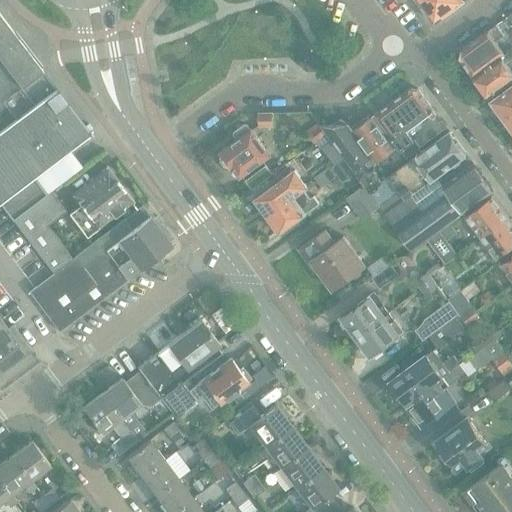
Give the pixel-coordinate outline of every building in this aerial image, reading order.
[(413,0),(430,22),(436,23),(462,4),(458,0),(413,0)] [(0,130),(56,89),(42,71),(0,17),(0,130)] [(457,54),(457,59),(471,79),(498,59),(503,55),(494,43),(502,37),(495,26),(457,54)] [(486,99),(511,80),(511,77),(498,59),(471,79),(478,87),(477,92),(481,97),(485,97),(486,99)] [(511,85),(492,100),(488,103),(491,105),(488,107),(492,112),(494,114),(496,112),(503,122),(511,115),(511,85)] [(0,130),(0,204),(12,221),(48,195),(43,188),(34,177),(89,134),(90,134),(90,133),(56,89),(0,130)] [(372,116),(404,160),(419,150),(406,132),(428,117),(431,121),(436,117),(417,91),(410,89),(372,116)] [(272,126),(271,114),(257,115),(257,127),(272,126)] [(511,115),(503,122),(509,130),(507,132),(511,138),(511,115)] [(393,151),(370,119),(368,120),(363,119),(356,124),(355,129),(351,132),(375,164),(393,151)] [(368,194),(381,185),(372,173),(373,165),(375,164),(351,132),(347,126),(345,126),(340,122),(335,126),(317,125),(326,137),(329,142),(343,161),(354,175),(362,187),(368,194)] [(237,179),(268,157),(245,125),(232,134),(236,141),(218,154),(219,155),(218,160),(223,167),(230,169),(237,179)] [(316,125),(304,134),(313,146),(326,137),(317,125),(316,125)] [(411,195),(465,156),(448,133),(386,178),(403,201),(411,195)] [(313,146),(316,151),(321,147),(329,142),(326,137),(313,146)] [(329,142),(321,147),(336,166),(343,161),(329,142)] [(329,167),(312,179),(320,189),(336,177),(341,184),(354,175),(343,161),(336,166),(330,170),(329,167)] [(420,244),(420,243),(437,232),(440,231),(450,223),(491,194),(471,166),(440,188),(445,195),(422,211),(411,195),(403,201),(383,215),(410,251),(420,244)] [(69,214),(73,220),(85,237),(131,203),(106,168),(71,195),(79,206),(69,214)] [(302,192),(306,189),(294,171),(253,200),(265,216),(302,191),(302,192)] [(362,187),(345,199),(361,221),(378,209),(368,194),(362,187)] [(317,206),(312,198),(309,201),(302,192),(302,191),(265,216),(270,224),(268,225),(274,233),(275,232),(277,234),(317,206)] [(48,195),(12,221),(52,274),(59,269),(75,257),(50,224),(67,212),(52,192),(48,195)] [(492,198),(464,218),(479,239),(507,219),(505,216),(506,212),(503,208),(499,207),(492,198)] [(75,257),(59,269),(89,308),(104,297),(105,296),(139,271),(174,245),(144,205),(75,257)] [(495,260),(511,247),(511,221),(509,221),(507,219),(479,239),(495,260)] [(450,223),(440,231),(447,240),(457,233),(450,223)] [(364,268),(342,238),(334,244),(324,231),(298,250),(310,267),(313,265),(332,291),(350,278),(354,279),(359,276),(359,271),(364,268)] [(511,256),(499,266),(511,282),(511,256)] [(438,269),(431,274),(449,298),(458,291),(461,289),(444,265),(440,267),(438,269)] [(391,266),(373,279),(379,288),(397,275),(391,266)] [(51,275),(29,291),(50,319),(59,330),(89,308),(59,269),(52,274),(51,275)] [(426,274),(414,283),(419,290),(431,281),(428,276),(426,274)] [(437,288),(435,285),(431,281),(419,290),(425,297),(437,288)] [(446,300),(456,314),(462,323),(475,314),(458,291),(449,298),(446,300)] [(340,320),(339,323),(342,328),(346,328),(352,336),(358,332),(360,335),(364,333),(363,331),(386,314),(389,312),(382,302),(382,301),(377,294),(376,294),(375,292),(367,297),(346,313),(339,318),(340,320)] [(420,326),(416,329),(423,339),(427,336),(456,315),(454,313),(447,303),(434,313),(429,317),(426,319),(424,322),(420,326)] [(358,332),(352,336),(359,346),(358,349),(362,355),(366,355),(368,358),(370,357),(372,359),(380,353),(378,350),(397,336),(404,332),(389,312),(386,314),(363,331),(364,333),(360,335),(358,332)] [(469,331),(481,322),(475,314),(462,323),(469,331)] [(456,315),(427,336),(436,348),(464,327),(456,315)] [(0,375),(31,352),(11,325),(6,329),(0,319),(0,375)] [(138,366),(136,368),(143,376),(159,399),(160,399),(182,383),(181,382),(191,375),(214,358),(221,353),(216,347),(219,345),(200,319),(166,344),(167,345),(158,352),(157,351),(138,366)] [(493,335),(481,344),(483,346),(492,358),(498,367),(510,358),(493,335)] [(476,337),(466,344),(473,354),(481,348),(482,346),(476,337)] [(481,348),(467,358),(476,370),(490,360),(492,358),(483,346),(481,348)] [(458,364),(452,356),(441,363),(432,350),(388,382),(391,385),(389,389),(394,396),(398,395),(405,404),(458,364)] [(214,358),(191,375),(194,379),(217,362),(214,358)] [(511,361),(510,358),(498,367),(504,376),(511,369),(511,361)] [(182,383),(160,399),(172,414),(175,418),(196,402),(203,397),(210,408),(218,403),(219,405),(231,396),(245,386),(248,383),(247,381),(250,379),(242,368),(239,371),(230,359),(188,391),(182,383)] [(421,426),(453,402),(443,389),(464,373),(458,364),(405,404),(421,426)] [(121,379),(102,393),(120,418),(121,418),(140,404),(140,403),(150,406),(159,399),(143,376),(127,387),(121,379)] [(505,379),(488,392),(495,401),(511,388),(505,379)] [(250,393),(245,386),(231,396),(236,403),(250,393)] [(102,393),(82,408),(100,433),(110,426),(120,439),(110,446),(117,455),(137,441),(130,431),(130,430),(121,418),(120,418),(102,393)] [(237,435),(249,426),(264,446),(291,425),(276,404),(260,416),(253,405),(228,424),(237,435)] [(486,445),(467,420),(435,444),(441,452),(438,455),(445,464),(448,462),(453,469),(463,462),(466,467),(480,456),(476,452),(486,445)] [(173,421),(163,428),(169,437),(179,430),(173,421)] [(130,430),(130,431),(137,441),(147,433),(140,424),(130,430)] [(264,446),(279,467),(306,446),(291,425),(264,446)] [(178,432),(171,437),(177,446),(184,441),(178,432)] [(201,439),(194,444),(199,451),(206,445),(207,444),(202,438),(201,439)] [(149,439),(126,457),(140,476),(163,459),(149,439)] [(29,480),(49,465),(31,441),(11,456),(29,480)] [(199,451),(197,452),(203,459),(212,453),(206,445),(199,451)] [(279,467),(294,487),(322,466),(306,446),(279,467)] [(203,459),(203,460),(217,479),(226,472),(212,453),(203,459)] [(0,480),(10,494),(22,486),(28,493),(35,487),(29,480),(11,456),(0,464),(0,480)] [(140,476),(141,477),(155,495),(178,478),(163,459),(140,476)] [(511,511),(511,476),(502,464),(467,489),(484,511),(511,511)] [(309,507),(304,511),(324,511),(336,503),(329,494),(337,487),(322,466),(294,487),(309,507)] [(217,479),(218,479),(231,498),(240,491),(226,472),(217,479)] [(253,474),(241,482),(247,490),(259,481),(253,474)] [(155,495),(155,496),(167,511),(172,511),(192,497),(178,478),(155,495)] [(0,502),(3,500),(8,507),(16,502),(10,494),(0,480),(0,502)] [(198,480),(192,484),(198,492),(204,487),(198,480)] [(253,498),(265,489),(259,481),(247,490),(253,498)] [(58,499),(51,489),(42,496),(49,506),(58,499)] [(241,511),(255,511),(256,511),(240,491),(231,498),(241,511)] [(33,503),(39,511),(40,511),(49,506),(42,496),(33,503)] [(172,511),(203,511),(192,497),(172,511)] [(78,511),(70,499),(52,511),(78,511)] [(355,511),(352,507),(345,511),(342,511),(336,503),(324,511),(355,511)]
